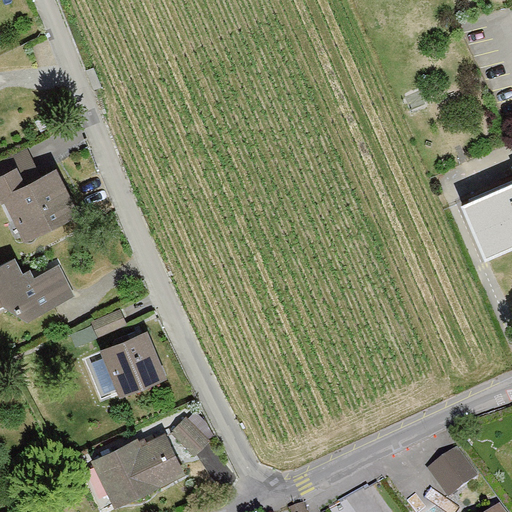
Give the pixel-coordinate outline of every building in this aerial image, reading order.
[(35,174),(26,155),(0,167),(0,192),(2,197),(5,196),(15,217),(21,214),(30,233),(76,211),(56,170),(40,177),(38,172),(35,174)] [(511,176),(468,196),(494,254),(511,245),(511,176)] [(11,260),(0,265),(0,303),(1,303),(27,319),(69,297),(54,269),(27,283),(23,274),(20,276),(11,260)] [(124,323),(118,310),(93,321),(99,334),(124,323)] [(94,335),(90,326),(76,332),(81,341),(94,335)] [(160,373),(141,328),(103,345),(122,390),(160,373)] [(207,440),(185,419),(173,431),(195,452),(207,440)] [(136,441),(95,460),(116,504),(182,472),(164,435),(147,443),(144,438),(136,442),(136,441)] [(429,466),(452,499),(478,481),(455,448),(429,466)] [(401,511),(377,476),(334,505),(338,511),(401,511)]
